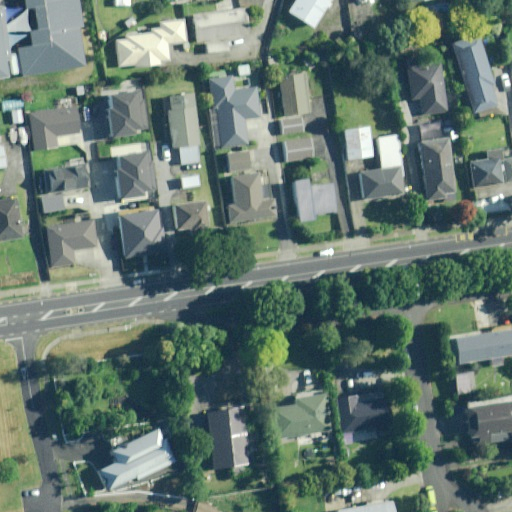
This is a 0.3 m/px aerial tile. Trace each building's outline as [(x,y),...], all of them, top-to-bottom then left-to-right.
[(84,66),(74,0),(32,0),(38,44),(15,48),(19,75),(84,66)] [(329,0),(294,0),(288,10),(314,26),(329,0)] [(245,7),(192,14),(195,40),(248,34),(245,7)] [(158,59),(167,59),(167,42),(185,42),(184,20),(159,21),(159,28),(151,28),(151,33),(126,34),(126,39),(116,40),(116,66),(158,65),(158,59)] [(494,83),(479,34),(451,43),(473,112),(497,105),(491,84),(494,83)] [(228,40),(205,42),(206,53),(229,51),(228,40)] [(441,62),(407,66),(411,98),(420,97),(422,113),(447,110),(441,62)] [(304,71),(278,74),(283,116),(309,113),(304,71)] [(208,109),(213,149),(247,145),(244,118),(259,116),(256,86),(233,88),(231,76),(207,79),(211,109),(208,109)] [(191,92),(168,95),(170,111),(167,112),(171,147),(178,146),(180,163),(200,160),(191,92)] [(75,105),(27,112),(32,150),(56,147),(55,136),(79,132),(75,105)] [(20,109),(10,110),(12,123),(23,122),(20,109)] [(302,117),(279,119),(281,134),(304,131),(302,117)] [(346,146),(348,158),(372,154),(367,125),(343,129),(344,132),(339,133),(341,146),(346,146)] [(396,134),(376,137),(380,167),(359,170),(363,197),(404,192),(396,134)] [(310,137),(284,142),(287,162),(313,158),(310,137)] [(454,191),(448,137),(418,140),(424,200),(443,198),(442,192),(454,191)] [(511,181),(511,145),(485,150),(487,158),(467,162),(471,188),(511,181)] [(248,150),(225,152),(228,171),(250,169),(248,150)] [(43,168),(46,193),(89,187),(86,162),(43,168)] [(262,200),(257,171),(229,175),(233,204),(227,205),(229,223),(275,216),(272,198),(262,200)] [(198,175),(179,177),(180,188),(199,186),(198,175)] [(334,211),(331,183),(310,186),(309,178),(293,179),(298,221),(314,219),(313,214),(334,211)] [(61,193),(39,196),(42,213),(63,209),(61,193)] [(16,196),(0,198),(0,239),(21,237),(16,196)] [(173,203),(175,229),(189,228),(189,233),(208,231),(205,200),(173,203)] [(50,267),(74,264),(72,250),(97,246),(93,219),(44,226),(50,267)] [(511,328),(453,337),(456,362),(489,358),(490,367),(502,365),(501,356),(511,354),(511,328)] [(328,429),(323,392),(292,397),(293,403),(269,407),(274,438),(328,429)] [(353,394),(333,398),(339,433),(391,423),(386,397),(355,403),(353,394)] [(471,437),(472,446),(511,439),(511,398),(463,405),(468,438),(471,437)] [(232,476),(257,473),(251,429),(244,430),(241,407),(206,411),(213,468),(231,466),(232,476)] [(161,439),(155,428),(110,450),(115,461),(99,469),(109,489),(135,476),(137,480),(175,461),(164,438),(161,439)] [(392,511),(391,502),(383,503),(382,499),(364,502),(365,506),(334,511),(333,511),(392,511)]
